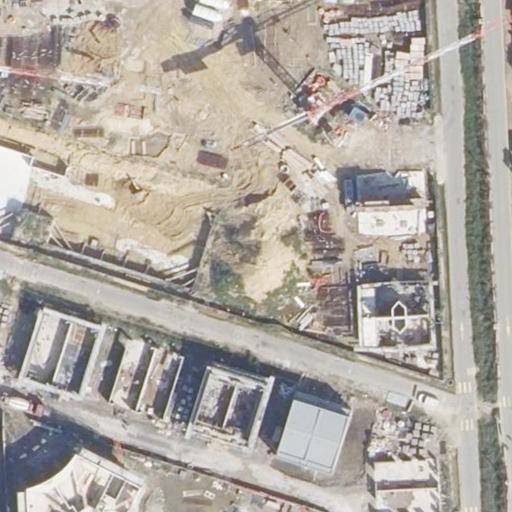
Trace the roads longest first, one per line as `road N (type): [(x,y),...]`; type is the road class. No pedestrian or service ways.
road 1 (residential): [(0,264),(468,408)]
road 2 (unclassified): [(511,322),(496,0)]
